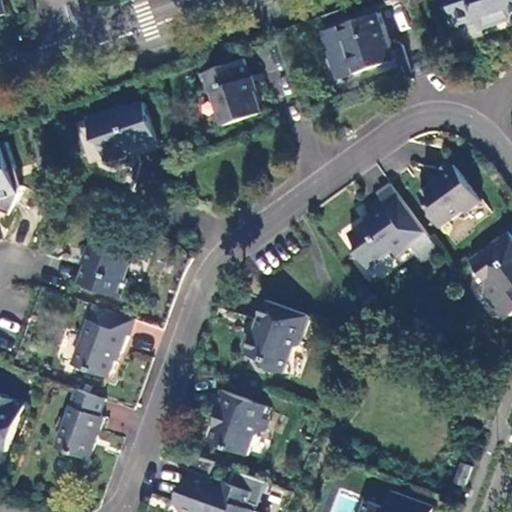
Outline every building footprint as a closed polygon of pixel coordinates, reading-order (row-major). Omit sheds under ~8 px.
[(511,0),(448,0),(456,22),(476,14),(479,20),(486,25),(500,20),(503,13),(509,11),(510,13),(511,12),(511,0)] [(391,46),(378,13),(340,26),(356,73),(391,61),(387,53),(391,46)] [(396,59),(391,46),(387,53),(391,61),(396,59)] [(263,111),(245,58),(202,73),(208,91),(214,89),(226,122),(263,111)] [(160,145),(145,101),(130,106),(126,104),(90,117),(97,138),(103,141),(109,158),(114,160),(160,145)] [(18,168),(8,142),(0,144),(0,209),(11,214),(23,185),(16,181),(12,170),(18,168)] [(483,201),(455,163),(438,174),(440,177),(420,191),(433,209),(433,215),(441,227),(465,209),(467,212),(483,201)] [(23,185),(18,168),(12,170),(16,181),(23,185)] [(433,240),(392,182),(379,192),(382,197),(367,207),(373,216),(351,233),(360,244),(359,251),(370,267),(394,249),(398,255),(412,245),(424,260),(440,248),(433,240)] [(511,232),(510,230),(471,258),(487,279),(486,294),(492,302),(504,303),(511,313),(511,232)] [(97,231),(78,283),(122,298),(128,279),(125,278),(136,245),(97,231)] [(301,344),(311,316),(268,300),(255,330),(249,332),(244,345),(247,352),(264,358),(266,365),(286,372),(295,348),(301,344)] [(505,321),(511,316),(511,313),(504,303),(492,302),(505,321)] [(129,334),(135,319),(94,303),(74,362),(108,375),(118,348),(120,349),(126,334),(129,334)] [(100,415),(106,399),(77,389),(57,448),(90,460),(106,416),(100,415)] [(261,426),(264,419),(267,407),(222,391),(215,409),(221,411),(209,442),(249,456),(256,435),(260,425),(261,426)] [(0,447),(9,452),(26,406),(0,395),(0,447)] [(270,422),(264,419),(261,426),(260,425),(256,435),(267,432),(270,422)] [(465,487),(472,467),(460,463),(454,483),(465,487)] [(253,493),(194,472),(190,484),(185,482),(179,502),(182,511),(255,511),(248,508),(253,493)] [(435,511),(436,510),(393,495),(388,510),(369,502),(364,511),(435,511)]
